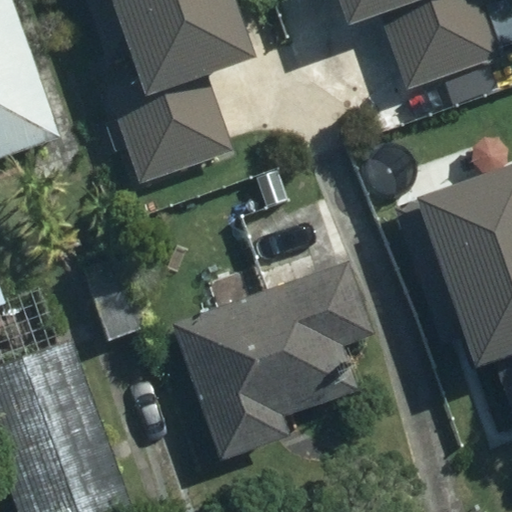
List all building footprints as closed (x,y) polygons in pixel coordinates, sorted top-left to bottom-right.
[(0,0),(0,160),(51,142),(0,0)] [(235,72),(210,0),(80,0),(103,66),(115,62),(125,92),(103,99),(133,187),(222,156),(197,84),(235,72)] [(322,0),(336,37),(378,23),(402,91),(491,62),(469,0),(322,0)] [(511,215),(435,241),(500,433),(511,429),(511,215)] [(141,332),(118,262),(82,273),(105,343),(141,332)] [(337,275),(166,335),(213,466),(277,444),(270,425),(346,398),(330,353),(361,342),(337,275)] [(117,511),(60,351),(0,372),(0,492),(7,511),(117,511)]
